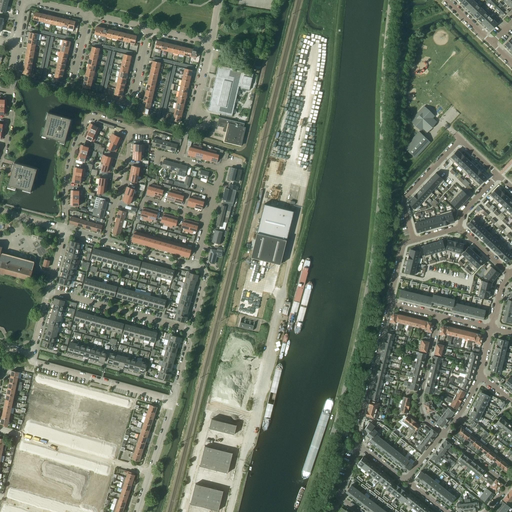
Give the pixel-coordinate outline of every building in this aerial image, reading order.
[(469,11),(476,4),(472,0),(471,0),(465,7),(469,11)] [(474,15),(481,8),(476,4),(469,11),(474,15)] [(478,19),(485,11),(484,11),(481,8),(474,15),(478,19)] [(482,23),(489,15),(489,16),(490,15),(485,10),(484,11),(485,11),(478,19),(482,23)] [(486,27),(493,19),(489,16),(489,15),(482,23),(486,27)] [(490,31),(499,22),(494,18),(493,19),(486,27),(490,31)] [(68,53),(70,47),(62,45),(60,52),(68,53)] [(129,68),(130,61),(123,60),(121,66),(129,68)] [(218,65),(208,111),(232,116),(235,102),(239,87),(239,86),(241,87),(240,88),(249,90),(252,80),(253,73),(218,65)] [(191,77),(193,70),(185,68),(184,75),(191,77)] [(61,82),(63,77),(55,75),(54,80),(52,80),(51,83),(57,85),(58,81),(61,82)] [(125,85),(126,79),(119,77),(117,84),(125,85)] [(423,128),(427,132),(437,122),(432,118),(433,117),(423,108),(412,119),(422,129),(423,128)] [(68,131),(69,127),(71,127),(73,121),(73,119),(47,112),(45,120),(46,120),(42,137),(50,139),(51,138),(57,139),(56,143),(64,145),(68,131)] [(87,130),(97,135),(100,128),(90,123),(87,130)] [(94,142),(97,135),(87,130),(84,137),(94,142)] [(418,132),(404,147),(416,157),(430,143),(418,132)] [(122,138),(112,133),(112,134),(109,141),(111,142),(119,145),(122,138)] [(160,148),(162,140),(154,138),(152,145),(160,148)] [(168,150),(170,143),(162,140),(160,148),(168,150)] [(269,169),(275,171),(281,141),(275,140),(269,169)] [(119,145),(111,142),(108,148),(108,149),(116,152),(119,145)] [(178,145),(170,143),(168,150),(176,152),(178,145)] [(133,152),(142,152),(144,152),(144,145),(145,145),(134,144),(133,152)] [(79,152),(87,155),(87,154),(89,147),(81,145),(79,152)] [(195,157),(198,146),(193,145),(193,148),(190,147),(187,155),(188,155),(195,157)] [(202,159),(204,151),(201,150),(202,148),(198,146),(195,157),(202,159)] [(210,161),(212,150),(208,149),(207,152),(204,151),(202,159),(209,161),(210,161)] [(212,150),(210,161),(217,163),(219,155),(216,154),(217,152),(212,150)] [(457,150),(449,159),(453,163),(462,154),(457,150)] [(87,155),(79,152),(76,159),(85,162),(87,155)] [(141,160),(142,152),(133,152),(133,159),(141,160)] [(462,154),(453,163),(454,163),(454,162),(458,166),(466,158),(462,154)] [(101,162),(103,163),(111,165),(113,158),(114,158),(103,155),(101,162)] [(466,158),(458,166),(462,170),(470,162),(466,158)] [(170,169),(172,162),(164,160),(162,167),(170,169)] [(39,169),(38,168),(13,161),(12,163),(11,169),(12,170),(12,171),(11,177),(7,188),(15,191),(16,187),(23,189),(22,191),(31,193),(31,191),(33,192),(35,184),(34,183),(35,177),(37,177),(39,169)] [(178,172),(180,164),(172,162),(170,169),(178,172)] [(462,170),(462,171),(466,174),(474,166),(470,162),(462,170)] [(111,165),(103,163),(101,170),(109,173),(109,172),(111,165)] [(188,167),(180,164),(178,172),(186,174),(188,167)] [(130,173),(139,175),(140,167),(132,166),(130,173)] [(474,166),(466,174),(466,175),(468,173),(471,176),(470,178),(478,170),(474,166)] [(73,175),(82,176),(84,177),(85,169),(75,167),(74,167),(75,167),(73,175)] [(229,173),(228,179),(229,180),(230,180),(232,181),(233,180),(238,182),(241,170),(231,167),(230,171),(231,171),(231,172),(230,172),(229,173)] [(207,179),(209,172),(201,170),(199,177),(207,179)] [(478,170),(470,178),(474,182),(482,174),(478,170)] [(139,175),(130,173),(129,181),(137,182),(139,175)] [(436,173),(432,177),(440,185),(444,181),(436,173)] [(482,174),(474,182),(478,186),(487,178),(482,174)] [(80,184),(82,176),(73,175),(72,182),(80,184)] [(98,185),(107,186),(108,179),(99,177),(99,178),(100,178),(98,185)] [(432,177),(428,181),(436,189),(439,185),(440,186),(440,185),(432,177)] [(428,181),(424,185),(432,194),(433,194),(431,192),(434,188),(435,189),(436,189),(428,181)] [(154,196),(157,186),(152,184),(151,187),(149,186),(146,194),(147,194),(154,196)] [(107,186),(98,185),(97,193),(106,194),(107,186)] [(424,185),(420,190),(429,198),(432,194),(424,185)] [(157,186),(154,196),(161,198),(163,190),(161,189),(161,187),(157,186)] [(125,194),(133,197),(135,190),(135,189),(127,187),(125,194)] [(497,187),(489,196),(491,195),(495,198),(493,200),(501,191),(497,187)] [(225,188),(222,200),(230,201),(231,197),(234,198),(236,191),(225,188)] [(460,189),(457,193),(465,201),(469,197),(460,189)] [(71,198),(79,198),(79,191),(80,191),(80,190),(71,190),(71,198)] [(174,202),(177,191),(173,190),(172,193),(169,192),(167,200),(174,202)] [(420,190),(416,194),(425,202),(429,198),(420,190)] [(177,191),(174,202),(181,204),(182,204),(184,196),(181,195),(182,193),(177,191)] [(501,191),(493,200),(497,204),(506,195),(501,191)] [(457,193),(453,197),(462,205),(465,201),(457,193)] [(133,197),(125,194),(122,201),(130,204),(133,197)] [(416,194),(412,198),(420,205),(424,201),(424,202),(425,202),(416,194)] [(506,195),(497,204),(499,203),(503,206),(502,207),(510,199),(506,195)] [(195,208),(198,197),(197,197),(193,196),(192,198),(190,197),(189,197),(187,206),(194,208),(195,208)] [(105,210),(108,202),(105,201),(106,199),(96,197),(94,207),(98,208),(105,210)] [(202,210),(204,202),(204,201),(204,202),(201,201),(202,198),(198,197),(195,208),(202,210)] [(454,198),(450,202),(458,209),(462,205),(453,197),(454,198)] [(79,198),(71,198),(70,205),(70,206),(79,206),(79,198)] [(412,198),(408,202),(415,209),(419,205),(420,206),(420,205),(412,198)] [(511,201),(510,199),(502,207),(506,211),(511,205),(511,201)] [(221,204),(218,216),(216,225),(222,227),(223,222),(227,223),(232,206),(221,204)] [(288,236),(292,216),(294,211),(264,204),(263,209),(251,257),(280,264),(288,236)] [(103,218),(105,210),(98,208),(96,216),(103,218)] [(147,221),(150,210),(143,208),(141,216),(144,217),(143,219),(147,220),(147,221)] [(124,220),(126,212),(119,210),(117,218),(124,220)] [(156,220),(158,212),(151,210),(150,210),(147,221),(148,221),(148,220),(152,222),(153,219),(155,220),(156,220)] [(451,211),(446,212),(449,224),(454,222),(451,211)] [(446,212),(440,214),(444,225),(449,224),(446,212)] [(168,226),(171,216),(164,214),(163,214),(161,222),(164,222),(163,225),(168,226)] [(440,215),(435,216),(438,227),(444,225),(440,214),(440,215)] [(176,226),(178,218),(171,216),(168,226),(172,227),(173,225),(176,226)] [(435,216),(430,218),(433,228),(438,227),(435,216)] [(76,226),(78,219),(71,217),(69,224),(76,226)] [(475,217),(467,225),(471,229),(479,221),(475,217)] [(122,229),(124,220),(117,218),(114,227),(122,229)] [(430,218),(425,219),(428,230),(433,228),(430,218)] [(85,228),(87,221),(78,219),(76,226),(85,228)] [(188,232),(191,221),(184,219),(181,227),(182,227),(184,228),(184,231),(188,232)] [(420,221),(423,231),(428,230),(425,219),(425,220),(420,222),(420,221)] [(93,231),(95,223),(87,221),(85,228),(93,231)] [(191,221),(188,232),(193,233),(193,231),(196,231),(196,232),(199,223),(198,223),(191,221)] [(418,221),(414,222),(417,233),(423,231),(420,221),(418,221)] [(471,229),(475,233),(483,224),(479,221),(471,229)] [(101,233),(103,226),(95,223),(93,231),(101,233)] [(483,224),(475,233),(479,237),(486,229),(482,225),(483,224)] [(120,236),(122,229),(114,227),(113,234),(120,236)] [(486,229),(479,237),(483,240),(490,232),(489,233),(485,230),(486,229)] [(221,244),(224,232),(215,230),(212,242),(221,244)] [(137,243),(140,232),(134,231),(131,242),(137,243)] [(142,245),(145,234),(140,232),(137,243),(142,245)] [(490,232),(483,240),(486,244),(494,236),(490,232)] [(147,246),(150,235),(145,234),(142,245),(147,246)] [(152,247),(155,237),(150,235),(147,246),(152,247)] [(494,236),(486,244),(490,248),(499,239),(498,239),(498,240),(494,236)] [(158,249),(161,238),(155,237),(152,247),(158,249)] [(163,250),(166,240),(161,238),(158,249),(163,250)] [(499,239),(490,248),(494,251),(503,243),(499,239)] [(168,252),(171,241),(166,240),(163,250),(168,252)] [(80,249),(82,243),(77,242),(71,241),(69,246),(70,246),(80,249)] [(173,253),(176,243),(171,241),(168,252),(173,253)] [(178,255),(181,244),(176,243),(173,253),(178,255)] [(503,243),(494,251),(498,255),(506,246),(503,243)] [(184,256),(187,246),(181,244),(178,255),(184,256)] [(189,258),(192,247),(187,246),(184,256),(189,258)] [(498,255),(502,259),(510,250),(506,246),(498,255)] [(467,249),(462,254),(466,257),(465,258),(465,259),(472,251),(468,247),(467,249)] [(218,251),(211,249),(208,262),(210,262),(209,263),(210,263),(214,264),(217,254),(218,254),(218,251)] [(410,249),(409,255),(419,258),(420,257),(418,257),(420,252),(414,250),(410,249)] [(511,251),(510,250),(502,259),(506,263),(511,256),(511,251)] [(472,251),(465,259),(469,262),(476,254),(472,251)] [(2,253),(0,260),(0,269),(0,270),(0,271),(0,273),(4,274),(4,272),(30,279),(35,262),(2,253)] [(476,254),(469,262),(472,266),(480,258),(476,254)] [(409,255),(408,261),(418,263),(419,258),(409,255)] [(472,266),(475,270),(484,261),(480,258),(472,266)] [(408,261),(406,266),(417,269),(418,263),(408,261)] [(406,266),(405,272),(415,274),(417,269),(406,266)] [(490,266),(486,270),(496,278),(499,273),(490,266)] [(486,270),(483,275),(492,282),(496,278),(486,270)] [(197,281),(198,275),(192,273),(187,272),(185,277),(186,278),(196,280),(197,281)] [(71,280),(62,277),(61,277),(59,283),(65,284),(65,285),(70,287),(72,280),(71,280)] [(253,313),(254,278),(246,278),(246,313),(253,313)] [(65,307),(66,300),(61,299),(61,300),(55,298),(53,304),(54,304),(64,307),(65,307)] [(396,322),(398,314),(394,313),(393,314),(391,315),(389,323),(395,324),(396,322)] [(186,316),(176,314),(174,320),(179,321),(185,322),(187,317),(186,316)] [(406,324),(407,317),(402,316),(399,328),(402,329),(403,324),(406,324)] [(242,319),(241,319),(239,327),(253,331),(255,322),(254,325),(241,322),(242,319)] [(426,329),(427,322),(422,321),(419,333),(422,333),(423,328),(425,329),(426,329)] [(425,329),(425,331),(429,332),(431,333),(433,325),(432,325),(431,323),(432,323),(427,322),(426,329),(425,329)] [(445,334),(447,326),(443,325),(441,327),(439,334),(445,336),(445,334)] [(455,336),(457,329),(452,328),(449,340),(451,341),(453,336),(455,336)] [(465,339),(467,331),(462,330),(459,343),(461,343),(462,338),(465,339)] [(475,341),(477,334),(472,333),(469,345),(471,345),(472,340),(475,341)] [(179,343),(181,338),(175,336),(175,335),(170,334),(168,340),(169,340),(179,343)] [(54,343),(45,340),(44,340),(42,345),(48,347),(48,349),(53,350),(55,343),(54,343)] [(106,361),(109,353),(102,351),(99,360),(104,362),(105,361),(106,361)] [(113,364),(116,354),(109,353),(106,361),(108,362),(108,363),(113,364)] [(388,372),(385,371),(386,368),(379,366),(377,372),(384,373),(388,374),(388,372)] [(170,374),(160,371),(158,379),(163,380),(164,378),(170,380),(171,374),(170,374)] [(469,385),(460,380),(458,379),(457,381),(459,382),(458,386),(466,390),(469,385)] [(461,400),(463,396),(454,391),(453,393),(456,394),(454,397),(461,400)] [(487,402),(490,397),(481,392),(479,397),(487,402)] [(409,402),(410,398),(403,397),(402,404),(409,406),(410,402),(409,402)] [(485,406),(487,402),(479,397),(476,402),(485,406)] [(13,408),(15,401),(13,401),(6,399),(4,406),(12,407),(13,408)] [(457,409),(459,404),(450,400),(449,401),(451,403),(450,405),(457,409)] [(483,411),(485,406),(476,402),(474,407),(483,411)] [(155,413),(157,407),(150,404),(148,410),(155,413)] [(408,410),(409,406),(402,404),(400,411),(407,413),(408,409),(408,410)] [(376,411),(377,408),(369,406),(367,411),(378,414),(379,414),(382,415),(383,412),(380,411),(380,412),(376,411)] [(444,408),(443,409),(451,416),(454,412),(448,407),(447,409),(444,408)] [(480,416),(483,411),(474,407),(472,412),(480,416)] [(451,416),(443,409),(441,411),(444,413),(442,415),(448,420),(451,416)] [(153,419),(155,413),(148,410),(146,416),(153,419)] [(377,419),(378,414),(367,411),(366,416),(377,419)] [(478,421),(480,416),(472,412),(469,417),(478,421)] [(448,420),(442,415),(441,417),(436,413),(435,415),(445,423),(448,420)] [(445,423),(435,415),(433,416),(438,420),(437,422),(442,427),(445,423)] [(151,425),(153,419),(146,416),(144,423),(151,425)] [(409,426),(413,420),(410,417),(410,418),(407,416),(403,422),(409,426)] [(8,426),(9,419),(2,417),(1,424),(3,424),(3,426),(7,427),(8,426)] [(498,428),(505,420),(501,417),(496,423),(498,425),(496,427),(498,428)] [(417,428),(419,425),(416,423),(417,423),(413,420),(409,426),(415,431),(417,428)] [(504,429),(508,423),(505,420),(498,428),(500,430),(502,427),(504,429)] [(149,431),(151,425),(144,423),(142,422),(140,428),(142,429),(149,431)] [(367,436),(374,426),(370,422),(364,430),(368,433),(366,435),(367,436)] [(369,441),(377,431),(373,428),(374,426),(367,436),(371,439),(369,441)] [(463,437),(468,431),(462,426),(458,432),(460,434),(460,435),(463,437)] [(149,431),(142,429),(140,435),(147,437),(149,431)] [(434,437),(426,431),(424,429),(423,431),(427,434),(425,436),(432,441),(434,437)] [(432,429),(430,430),(430,431),(427,429),(426,431),(434,437),(437,434),(432,429)] [(373,445),(379,437),(375,434),(377,432),(377,431),(369,441),(373,445)] [(474,436),(468,431),(463,437),(466,440),(467,439),(470,441),(474,436)] [(145,443),(147,437),(140,435),(138,434),(136,440),(138,441),(145,443)] [(432,441),(425,436),(424,438),(421,436),(420,438),(429,445),(432,441)] [(475,447),(480,440),(474,436),(470,441),(472,444),(475,447)] [(377,448),(383,440),(379,437),(373,445),(377,448)] [(429,445),(420,438),(419,440),(421,441),(420,444),(426,448),(429,445)] [(382,451),(388,444),(383,440),(377,448),(382,451)] [(426,448),(420,444),(416,440),(414,442),(416,443),(414,446),(423,452),(426,448)] [(445,440),(442,443),(453,452),(455,450),(450,447),(451,445),(451,444),(445,440)] [(483,448),(486,445),(480,440),(475,447),(478,449),(479,449),(483,452),(485,449),(483,448)] [(143,449),(145,443),(138,441),(136,447),(143,449)] [(453,452),(442,443),(440,447),(445,452),(447,450),(452,454),(453,452)] [(386,455),(392,447),(388,444),(382,451),(386,455)] [(493,451),(487,447),(486,445),(483,448),(485,449),(483,452),(486,454),(485,455),(489,457),(493,451)] [(141,455),(143,449),(136,447),(134,446),(132,452),(134,453),(141,455)] [(390,458),(396,450),(392,447),(386,455),(390,458)] [(445,452),(440,447),(437,451),(445,457),(446,455),(444,454),(445,452)] [(220,449),(217,459),(230,463),(233,452),(233,453),(220,449)] [(394,461),(400,454),(396,450),(390,458),(394,461)] [(445,457),(437,451),(434,454),(439,459),(441,457),(443,459),(445,457)] [(495,462),(499,456),(493,451),(489,457),(492,460),(492,459),(495,462)] [(139,461),(141,455),(134,453),(132,459),(139,461)] [(399,465),(405,457),(400,454),(394,461),(399,465)] [(442,461),(439,459),(434,454),(431,458),(436,463),(438,461),(441,463),(442,461)] [(461,463),(467,457),(463,454),(457,460),(461,463)] [(362,467),(368,460),(363,456),(358,464),(362,467)] [(500,467),(505,461),(499,456),(495,462),(498,464),(497,464),(500,467)] [(408,462),(409,461),(405,457),(399,465),(403,468),(408,462)] [(466,465),(470,459),(467,457),(461,463),(460,465),(461,467),(464,464),(466,465)] [(217,459),(215,469),(228,473),(230,463),(217,459)] [(467,471),(474,462),(470,459),(466,465),(468,467),(465,470),(467,471)] [(366,471),(372,463),(368,460),(362,467),(366,471)] [(511,465),(505,461),(500,467),(504,469),(507,471),(511,465)] [(406,473),(412,465),(408,462),(403,468),(402,469),(406,473)] [(473,471),(478,465),(474,462),(467,471),(469,473),(471,470),(473,471)] [(370,474),(376,467),(372,463),(366,471),(370,474)] [(474,477),(476,475),(481,468),(478,465),(473,471),(475,473),(472,476),(474,477)] [(375,477),(381,470),(376,467),(370,474),(375,477)] [(485,471),(481,468),(476,475),(480,478),(485,471)] [(134,475),(134,473),(125,470),(124,472),(128,474),(127,476),(134,479),(135,475),(134,475)] [(379,481),(385,473),(381,470),(375,477),(379,481)] [(206,484),(218,485),(219,472),(206,471),(206,484)] [(420,481),(425,475),(425,474),(421,471),(415,479),(419,482),(420,481)] [(383,484),(389,477),(385,473),(379,481),(383,484)] [(424,485),(430,477),(426,474),(425,475),(420,481),(424,485)] [(134,479),(127,476),(125,476),(123,482),(125,483),(132,485),(134,479)] [(392,482),(393,480),(389,477),(383,484),(387,487),(392,482)] [(428,488),(434,480),(430,477),(424,485),(428,488)] [(489,478),(488,479),(499,488),(502,484),(496,480),(495,482),(489,478)] [(499,488),(488,479),(486,481),(489,483),(488,486),(490,487),(496,492),(499,488)] [(432,491),(438,484),(434,480),(428,488),(432,491)] [(125,483),(123,482),(121,486),(121,488),(123,488),(130,491),(131,487),(132,485),(125,483)] [(390,492),(396,485),(392,482),(387,487),(386,489),(390,492)] [(437,495),(443,487),(438,484),(432,491),(437,495)] [(350,496),(356,488),(351,485),(346,493),(350,496)] [(395,496),(401,488),(396,485),(390,492),(395,496)] [(211,487),(208,497),(221,500),(223,490),(211,487)] [(441,498),(447,490),(443,487),(437,495),(441,498)] [(354,499),(360,492),(356,488),(350,496),(354,499)] [(399,499),(405,492),(401,488),(395,496),(399,499)] [(488,489),(487,488),(483,493),(491,499),(494,494),(488,489)] [(451,494),(447,490),(441,498),(445,501),(451,494)] [(359,502),(364,495),(360,492),(354,499),(359,502)] [(404,501),(409,495),(405,492),(399,499),(403,502),(404,501)] [(409,504),(415,497),(410,493),(409,495),(404,501),(405,501),(409,504)] [(491,499),(483,493),(480,497),(487,503),(491,499)] [(450,505),(456,497),(451,494),(445,501),(450,505)] [(363,506),(369,498),(364,495),(359,502),(363,506)] [(511,500),(506,495),(503,500),(509,504),(511,502),(511,500)] [(208,497),(205,507),(218,510),(218,511),(221,500),(208,497)] [(413,508),(419,500),(415,497),(409,504),(413,508)] [(367,509),(373,502),(369,498),(363,506),(367,509)] [(124,507),(126,502),(119,499),(117,499),(116,505),(124,507)] [(417,511),(423,503),(419,500),(413,508),(417,511)] [(509,507),(502,501),(499,505),(498,505),(506,511),(509,507)] [(371,511),(377,505),(373,502),(367,509),(371,511)] [(93,503),(91,511),(90,511),(96,511),(98,504),(93,503)] [(418,511),(423,511),(427,507),(423,503),(417,511),(418,511)]
